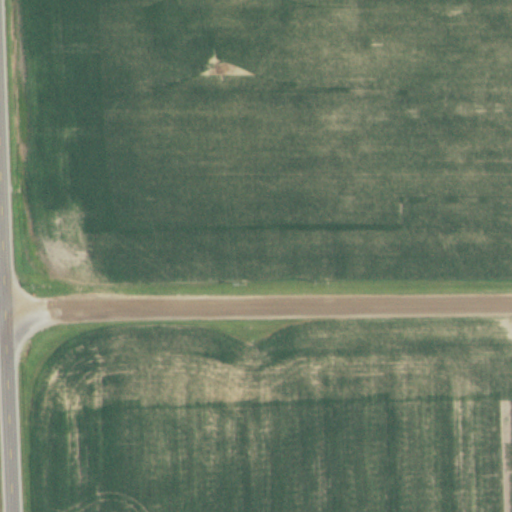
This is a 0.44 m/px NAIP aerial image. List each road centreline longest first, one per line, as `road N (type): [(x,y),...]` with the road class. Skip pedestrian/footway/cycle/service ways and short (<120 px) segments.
road 1 (residential): [(2,302),(511,310)]
road 2 (residential): [(9,511),(2,302)]
